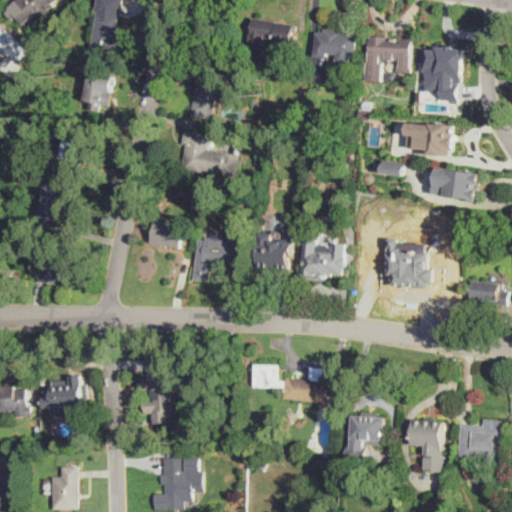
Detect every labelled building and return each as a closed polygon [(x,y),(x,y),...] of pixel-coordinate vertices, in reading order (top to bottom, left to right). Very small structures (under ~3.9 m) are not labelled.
[(58,0),(60,2),(54,6),(48,10),(47,8),(41,12),(24,24),(19,17),(13,20),(7,12),(16,6),(14,4),(20,0),(58,0)] [(100,0),(98,11),(100,11),(93,48),(117,52),(120,34),(118,34),(124,0),(100,0)] [(299,25),(295,46),(275,42),(276,38),(266,36),(264,44),(252,42),(256,17),(299,25)] [(0,24),(30,46),(20,60),(0,46),(0,24)] [(359,36),(357,56),(352,55),(351,63),(338,61),(339,54),(332,53),(331,61),(325,60),(316,59),(319,32),(320,28),(343,31),(343,34),(359,36)] [(414,39),(411,71),(394,70),(388,69),(389,59),(384,58),(383,76),(367,75),(367,74),(370,36),(391,37),(394,37),(414,39)] [(426,48),(425,70),(430,70),(429,90),(445,90),(445,99),(461,100),(462,81),(465,81),(467,48),(439,46),(439,49),(426,48)] [(271,50),(269,58),(262,56),(264,49),(271,50)] [(112,75),(109,91),(108,96),(106,104),(103,104),(102,111),(91,109),(93,102),(88,101),(94,75),(103,77),(104,74),(112,75)] [(222,81),(214,119),(211,119),(193,115),(202,76),(222,81)] [(413,121),(411,146),(432,148),(432,153),(453,154),(453,149),(456,149),(458,124),(413,121)] [(95,144),(93,150),(92,150),(89,164),(83,163),(82,170),(72,169),(63,167),(65,159),(67,149),(70,129),(94,133),(92,144),(95,144)] [(242,155),(238,177),(206,170),(206,173),(184,168),(188,149),(189,146),(189,144),(185,143),(188,130),(213,135),(211,148),(242,155)] [(333,148),(332,156),(319,154),(320,147),(333,148)] [(409,161),(407,175),(385,172),(387,158),(409,161)] [(441,165),(436,193),(478,199),(482,171),(441,165)] [(74,187),(70,204),(61,201),(58,211),(60,212),(58,220),(39,214),(49,180),(74,187)] [(182,242),(181,248),(169,245),(167,245),(150,241),(154,220),(185,226),(183,239),(182,242)] [(233,231),(232,240),(234,240),(235,229),(247,231),(243,262),(234,261),(234,266),(227,266),(222,265),(213,264),(213,266),(211,280),(211,281),(196,279),(201,239),(208,239),(208,236),(213,237),(214,228),(233,231)] [(296,240),(294,269),(292,269),(280,268),(280,272),(279,272),(271,271),(271,267),(270,267),(259,267),(262,228),(265,228),(270,229),(270,232),(274,232),(275,232),(274,238),(293,240),(296,240)] [(320,251),(335,252),(336,241),(349,243),(345,275),(318,272),(318,276),(304,274),(308,238),(321,239),(320,251)] [(69,259),(64,283),(45,279),(49,255),(69,259)] [(511,291),(510,304),(510,305),(503,304),(485,302),(483,302),(484,299),(483,299),(474,298),(477,280),(504,283),(503,290),(511,291)] [(145,357),(147,375),(138,376),(140,390),(146,389),(148,412),(154,411),(156,423),(181,421),(178,399),(186,398),(182,368),(163,370),(162,356),(145,357)] [(281,381),(290,381),(290,377),(311,379),(311,374),(312,367),(325,368),(324,376),(324,381),(331,382),(330,395),(339,396),(339,401),(329,400),(329,403),(303,401),(301,401),(301,398),(269,395),(272,366),(282,367),(281,381)] [(86,405),(87,409),(87,412),(75,414),(74,405),(68,406),(69,414),(55,416),(54,406),(46,407),(45,402),(44,397),(55,396),(53,387),(53,383),(72,380),(71,376),(75,376),(77,376),(84,374),(89,404),(86,405)] [(9,388),(9,391),(20,390),(23,390),(29,389),(31,406),(32,406),(33,412),(33,415),(21,417),(18,417),(17,409),(4,411),(0,411),(0,393),(2,393),(2,389),(4,388),(9,388)] [(389,416),(388,440),(385,440),(385,445),(371,444),(370,464),(346,463),(347,446),(356,447),(358,415),(389,416)] [(511,421),(508,458),(496,457),(496,459),(493,458),(482,457),(482,458),(469,457),(468,458),(467,458),(463,458),(463,457),(461,457),(464,423),(472,424),(486,426),(487,418),(511,421)] [(447,454),(446,472),(443,472),(429,470),(426,470),(427,455),(428,446),(417,445),(414,445),(416,419),(448,422),(445,454),(447,454)] [(157,492),(157,509),(187,509),(187,500),(194,500),(194,491),(206,491),(206,469),(202,470),(202,455),(167,455),(167,472),(163,473),(164,483),(167,483),(167,492),(157,492)] [(506,459),(505,468),(496,467),(497,458),(506,459)] [(77,462),(78,467),(81,467),(82,509),(57,510),(56,494),(51,494),(49,494),(49,479),(51,479),(57,479),(57,477),(65,477),(65,467),(71,467),(71,461),(77,462)] [(23,468),(19,496),(11,495),(9,508),(2,507),(1,511),(0,511),(0,482),(2,483),(5,465),(23,468)]
